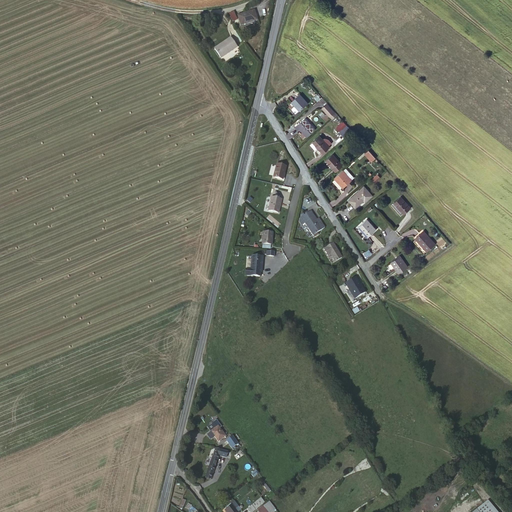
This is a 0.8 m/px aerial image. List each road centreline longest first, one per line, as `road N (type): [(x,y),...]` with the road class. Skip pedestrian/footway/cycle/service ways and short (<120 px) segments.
road 1 (tertiary): [(257,104),(172,465)]
road 2 (track): [(381,297),(454,440),(511,503)]
road 3 (residential): [(306,174),(381,297)]
